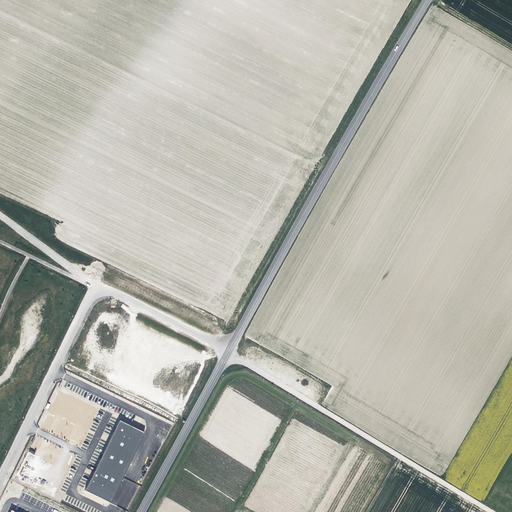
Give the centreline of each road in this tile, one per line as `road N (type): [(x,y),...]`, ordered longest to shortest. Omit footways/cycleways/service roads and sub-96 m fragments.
road 1 (tertiary): [(229,350),(427,0)]
road 2 (unclassified): [(229,350),(90,284),(0,475)]
road 3 (unclassified): [(491,511),(229,350)]
road 4 (tertiary): [(140,511),(229,350)]
